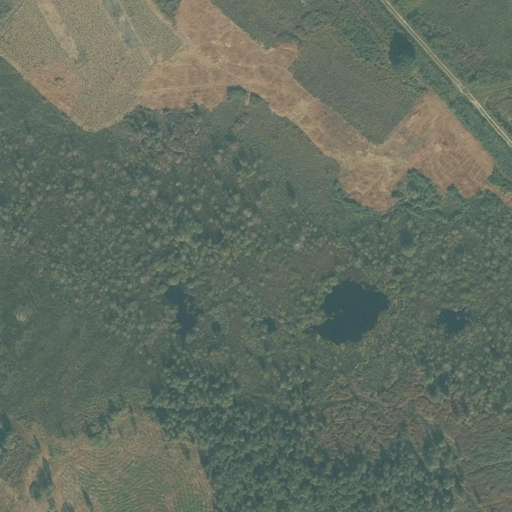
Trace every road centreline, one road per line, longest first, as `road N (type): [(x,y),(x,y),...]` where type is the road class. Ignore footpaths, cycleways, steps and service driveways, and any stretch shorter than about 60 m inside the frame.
road 1 (track): [(29,445),(119,408),(208,409),(255,398),(300,412),(365,401),(436,474),(511,460)]
road 2 (track): [(468,96),(381,0)]
